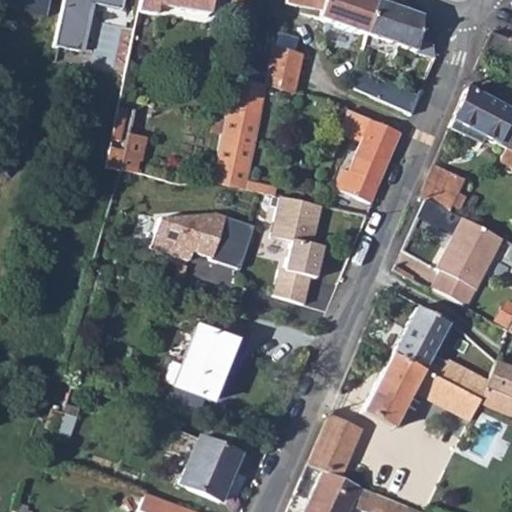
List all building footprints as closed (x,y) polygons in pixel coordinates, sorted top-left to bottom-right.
[(0,0),(0,5),(43,16),(46,0),(0,0)] [(61,0),(52,47),(78,53),(88,5),(119,12),(122,0),(61,0)] [(138,0),(136,13),(154,15),(156,7),(208,15),(210,0),(138,0)] [(226,0),(223,17),(244,21),(248,0),(226,0)] [(284,0),(284,5),(318,12),(322,0),(284,0)] [(322,0),(318,12),(316,20),(363,36),(373,2),(367,0),(322,0)] [(373,2),(363,36),(361,45),(387,54),(390,45),(434,60),(427,32),(426,30),(417,30),(419,18),(373,2)] [(489,33),(482,50),(511,65),(511,63),(511,41),(510,41),(489,33)] [(264,87),(265,87),(293,95),(300,56),(271,47),(264,87)] [(355,72),(350,90),(410,114),(417,98),(355,72)] [(232,80),(210,183),(273,197),(276,188),(246,182),(265,87),(264,87),(232,80)] [(464,91),(451,123),(495,145),(508,113),(464,91)] [(357,117),(344,112),(339,131),(350,135),(357,117)] [(511,115),(508,113),(495,145),(504,150),(509,153),(511,147),(511,115)] [(398,134),(368,122),(347,173),(342,171),(334,190),(369,205),(398,134)] [(145,139),(126,135),(122,154),(119,172),(135,174),(137,162),(140,162),(145,139)] [(511,147),(509,153),(504,150),(500,159),(500,162),(502,164),(510,168),(511,165),(511,147)] [(122,154),(108,151),(104,169),(119,172),(122,154)] [(419,198),(424,201),(446,212),(461,181),(433,167),(419,198)] [(125,183),(116,180),(114,187),(123,190),(125,183)] [(319,207),(277,198),(268,238),(289,243),(282,272),(277,271),(271,297),(302,306),(308,278),(313,280),(320,249),(310,247),(319,207)] [(439,273),(430,291),(463,308),(499,240),(446,212),(424,201),(415,219),(452,237),(434,271),(439,273)] [(159,217),(151,247),(191,260),(192,254),(240,268),(253,225),(216,212),(159,217)] [(511,307),(504,303),(495,322),(506,328),(511,316),(511,307)] [(414,309),(390,355),(478,402),(483,391),(486,382),(447,361),(446,363),(430,355),(445,326),(414,309)] [(171,388),(206,402),(230,343),(194,329),(185,351),(183,356),(171,388)] [(182,346),(176,344),(173,352),(183,356),(185,351),(181,349),(182,346)] [(478,402),(390,355),(360,414),(391,430),(410,392),(468,422),(477,404),(478,402)] [(486,382),(483,391),(511,401),(511,369),(494,362),(486,382)] [(511,401),(483,391),(478,402),(477,404),(511,417),(511,401)] [(74,418),(62,414),(56,434),(67,438),(74,418)] [(328,416),(306,466),(322,473),(338,480),(359,430),(328,416)] [(196,439),(176,486),(218,503),(238,456),(196,439)] [(338,480),(322,473),(303,511),(346,511),(357,488),(338,480)] [(190,511),(144,495),(136,511),(190,511)]
